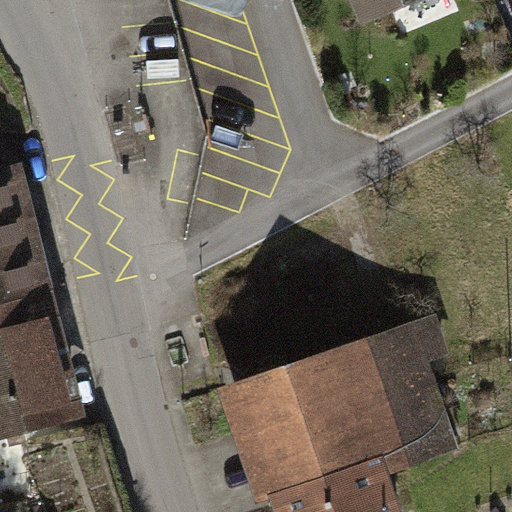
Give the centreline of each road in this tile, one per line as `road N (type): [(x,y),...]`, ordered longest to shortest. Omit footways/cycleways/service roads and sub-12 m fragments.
road 1 (residential): [(511,84),(114,300)]
road 2 (residential): [(42,0),(114,300)]
road 3 (residential): [(114,300),(166,511)]
